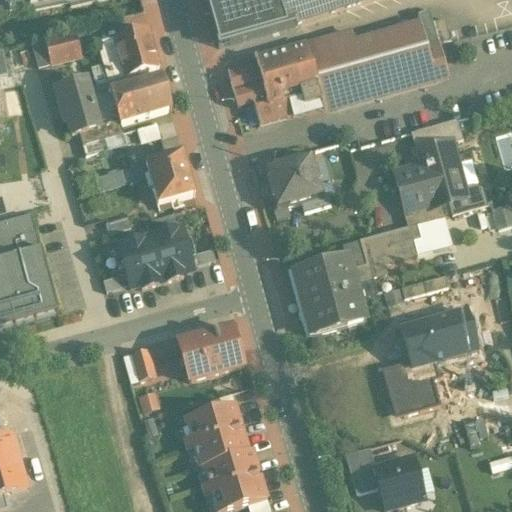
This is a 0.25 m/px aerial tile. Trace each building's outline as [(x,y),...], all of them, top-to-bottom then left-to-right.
[(0,0),(0,1),(3,16),(81,0),(0,0)] [(209,0),(205,1),(201,3),(215,52),(269,37),(333,16),(327,0),(209,0)] [(327,0),(333,16),(381,0),(327,0)] [(349,37),(255,63),(254,60),(253,62),(252,64),(254,70),(264,104),(265,110),(288,104),(300,100),(303,109),(319,105),(322,116),(435,85),(419,27),(352,46),(349,37)] [(146,33),(108,44),(119,84),(157,73),(146,33)] [(74,38),(31,50),(37,74),(80,62),(74,38)] [(108,44),(95,48),(106,87),(119,84),(108,44)] [(254,70),(226,78),(236,112),(251,108),(264,104),(254,70)] [(160,81),(109,95),(118,126),(119,130),(170,115),(160,81)] [(86,91),(73,95),(72,90),(52,96),(61,126),(65,125),(69,140),(77,138),(98,132),(89,100),(86,91)] [(118,126),(109,95),(89,100),(98,132),(118,126)] [(288,104),(265,110),(264,104),(251,108),(258,130),(292,120),(288,104)] [(456,124),(414,136),(419,155),(450,147),(450,148),(462,145),(456,124)] [(98,132),(77,138),(81,149),(121,137),(119,130),(118,126),(98,132)] [(143,145),(163,141),(160,127),(140,131),(143,145)] [(419,155),(414,157),(418,171),(394,178),(400,197),(404,195),(409,214),(438,206),(440,210),(448,208),(451,220),(490,209),(490,208),(482,209),(479,196),(473,193),(463,195),(450,148),(450,147),(419,155)] [(181,157),(144,167),(156,210),(193,199),(181,157)] [(309,160),(263,173),(274,215),(300,207),(303,217),(330,210),(323,185),(317,187),(309,160)] [(438,206),(409,214),(414,229),(406,231),(406,232),(408,231),(408,232),(443,222),(440,210),(438,206)] [(139,207),(121,212),(128,234),(145,229),(139,207)] [(0,328),(56,313),(31,218),(0,226),(0,328)] [(180,231),(148,240),(162,287),(183,281),(182,277),(192,274),(180,231)] [(406,232),(358,245),(365,269),(354,272),(349,273),(353,288),(370,283),(386,279),(383,269),(416,260),(408,232),(408,231),(406,232)] [(511,236),(494,242),(500,265),(511,261),(511,236)] [(148,240),(117,249),(129,292),(140,289),(141,293),(162,287),(148,240)] [(494,241),(471,248),(475,261),(482,259),(484,269),(500,265),(494,242),(494,241)] [(351,259),(292,276),(310,341),(364,326),(358,304),(353,288),(349,273),(354,272),(351,259)] [(444,281),(400,293),(403,304),(447,292),(444,281)] [(370,283),(353,288),(358,304),(375,299),(370,283)] [(464,316),(401,334),(412,373),(433,367),(436,377),(457,371),(454,361),(475,355),(464,316)] [(231,333),(178,347),(189,386),(242,371),(231,333)] [(148,354),(132,359),(140,386),(156,382),(148,354)] [(233,410),(183,425),(189,443),(183,445),(186,456),(192,455),(197,473),(201,472),(206,489),(201,491),(204,502),(210,500),(213,511),(238,511),(260,506),(265,504),(263,496),(259,482),(255,483),(254,479),(257,478),(251,456),(247,457),(241,436),(238,437),(236,433),(240,432),(233,410)] [(356,498),(379,492),(373,472),(368,453),(345,460),(356,498)] [(411,462),(373,472),(379,492),(384,511),(394,511),(423,504),(411,462)] [(277,503),(274,493),(263,496),(265,504),(260,506),(261,507),(277,503)]
